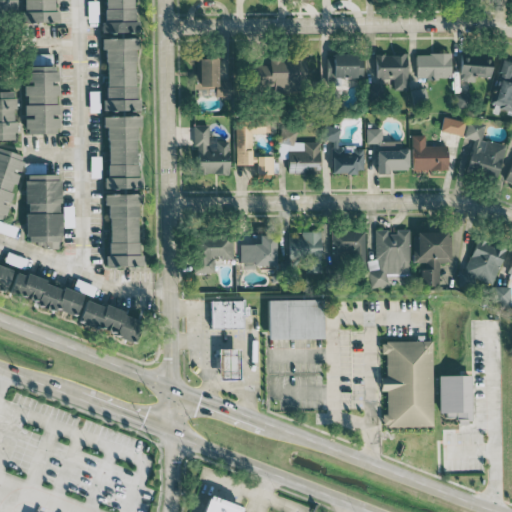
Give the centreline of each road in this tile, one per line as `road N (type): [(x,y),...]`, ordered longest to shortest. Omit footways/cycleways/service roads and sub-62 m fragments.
road 1 (tertiary): [(161,0),(170,431)]
road 2 (residential): [(162,22),(511,27)]
road 3 (residential): [(166,203),(448,197),(511,219)]
road 4 (secondary): [(500,511),(263,424)]
road 5 (secondary): [(170,431),(372,511)]
road 6 (secondary): [(169,386),(0,319)]
